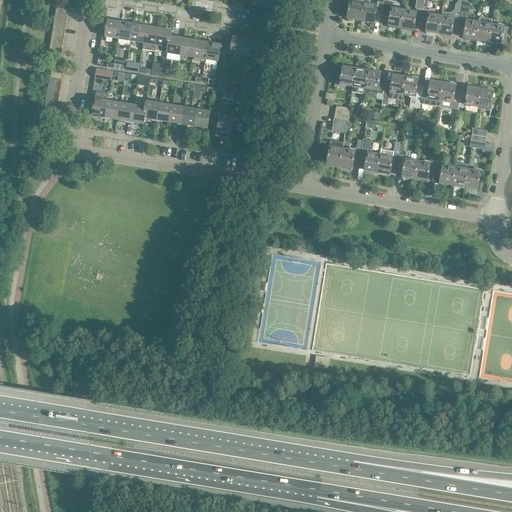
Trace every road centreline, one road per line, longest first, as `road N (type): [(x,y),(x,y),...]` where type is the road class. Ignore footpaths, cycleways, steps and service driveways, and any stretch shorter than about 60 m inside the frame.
road 1 (residential): [(296,185),(73,144),(90,0)]
road 2 (motorway): [(354,469),(0,411)]
road 3 (motorway): [(0,438),(309,488)]
road 4 (residential): [(491,219),(296,185)]
road 5 (residential): [(511,68),(322,38)]
road 6 (motorway): [(511,495),(354,469)]
road 7 (motorway): [(511,478),(354,469)]
road 8 (residential): [(322,38),(296,185)]
road 9 (motorway): [(309,488),(453,511)]
